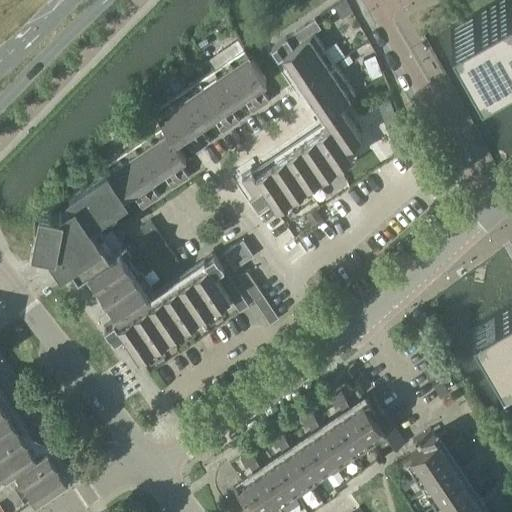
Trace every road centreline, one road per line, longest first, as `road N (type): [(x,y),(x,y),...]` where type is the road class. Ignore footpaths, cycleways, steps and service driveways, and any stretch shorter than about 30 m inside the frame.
road 1 (residential): [(373,0),(497,207)]
road 2 (residential): [(143,459),(0,272)]
road 3 (residential): [(157,474),(336,344)]
road 4 (residential): [(366,322),(497,207)]
road 5 (residential): [(286,287),(416,181)]
road 6 (residential): [(168,400),(311,315)]
road 7 (tertiary): [(0,107),(104,0)]
road 8 (residential): [(286,287),(218,177)]
